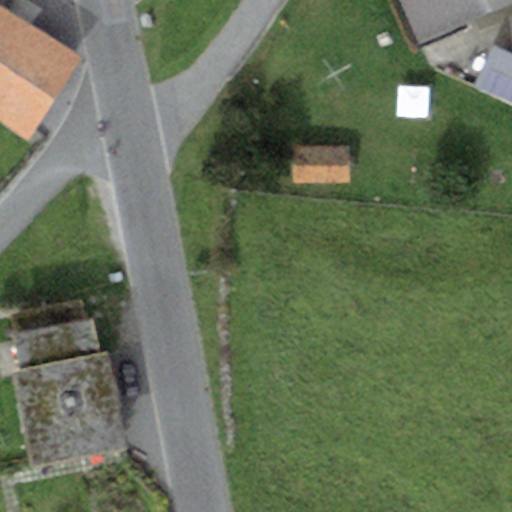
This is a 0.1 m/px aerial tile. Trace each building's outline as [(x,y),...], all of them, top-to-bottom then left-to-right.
[(414,0),(426,27),(488,0),(414,0)] [(0,107),(27,127),(72,57),(0,10),(0,107)] [(511,56),(499,50),(484,82),(511,94),(511,56)] [(347,146),(300,146),(300,174),(348,174),(347,146)] [(23,372),(39,454),(118,439),(102,357),(91,359),(87,338),(85,338),(78,303),(18,315),(25,350),(23,350),(28,371),(23,372)]
